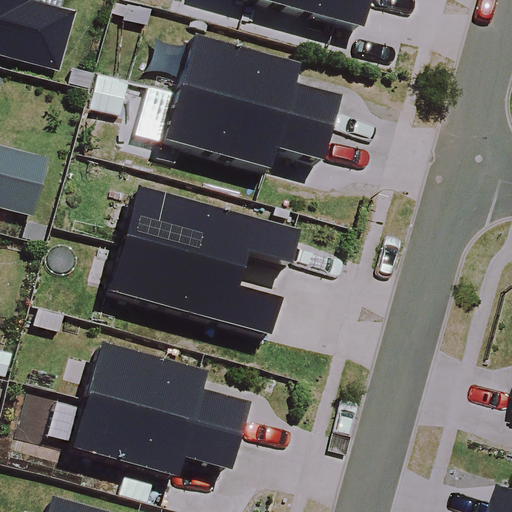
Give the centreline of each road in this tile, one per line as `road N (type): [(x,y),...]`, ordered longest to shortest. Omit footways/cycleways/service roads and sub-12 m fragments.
road 1 (residential): [(458,169),(365,511)]
road 2 (residential): [(506,0),(458,169)]
